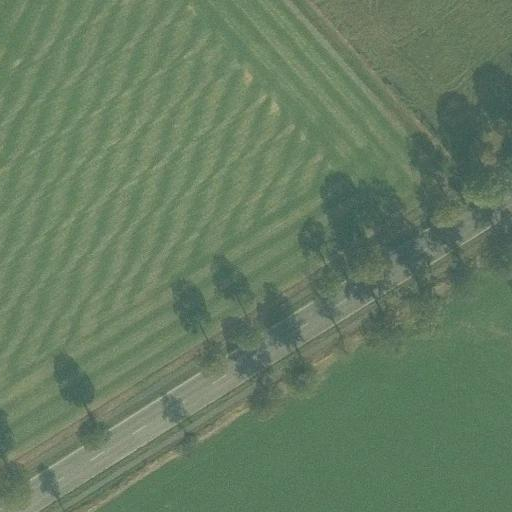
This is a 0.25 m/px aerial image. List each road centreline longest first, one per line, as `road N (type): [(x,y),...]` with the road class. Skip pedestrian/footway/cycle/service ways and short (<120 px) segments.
road 1 (secondary): [(511,195),(10,511)]
road 2 (track): [(286,0),(511,243)]
